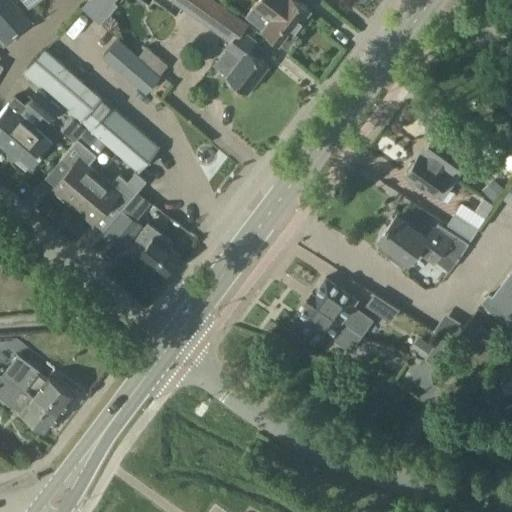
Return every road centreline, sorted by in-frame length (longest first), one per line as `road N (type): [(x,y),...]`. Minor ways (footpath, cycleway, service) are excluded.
road 1 (tertiary): [(170,349),(435,0)]
road 2 (residential): [(511,497),(390,479),(321,450),(170,349)]
road 3 (tertiary): [(51,511),(170,349)]
road 4 (residential): [(117,301),(0,205)]
road 5 (residential): [(0,321),(94,315),(117,301)]
